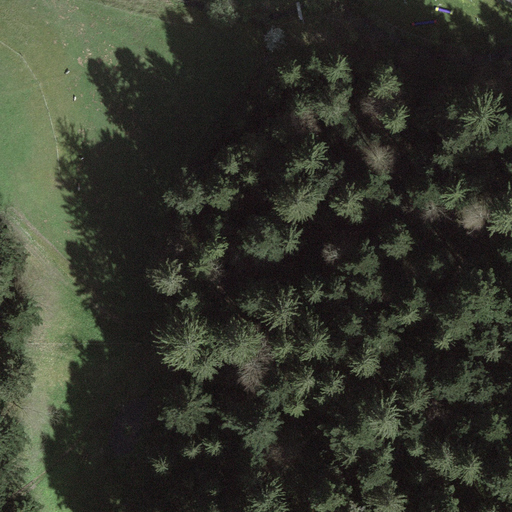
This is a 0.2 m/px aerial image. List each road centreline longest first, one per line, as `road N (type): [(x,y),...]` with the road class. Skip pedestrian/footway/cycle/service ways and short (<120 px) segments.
road 1 (track): [(0,221),(107,314),(147,325),(222,296),(262,263),(359,217),(511,221)]
road 2 (track): [(511,358),(480,349),(447,305),(453,216)]
road 3 (track): [(447,305),(322,230)]
